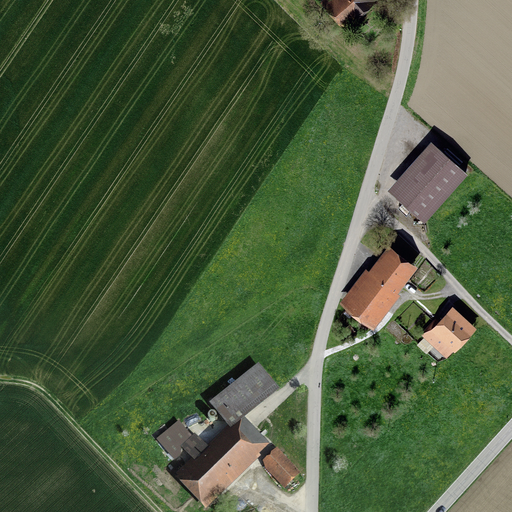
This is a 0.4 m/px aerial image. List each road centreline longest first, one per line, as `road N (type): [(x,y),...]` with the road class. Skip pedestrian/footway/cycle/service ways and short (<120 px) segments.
road 1 (unclassified): [(312,511),(318,354),(365,190)]
road 2 (track): [(0,382),(34,384),(159,511)]
road 3 (track): [(312,501),(277,501),(251,477),(257,418),(317,368)]
road 4 (residential): [(365,190),(511,337)]
road 5 (unclassified): [(365,190),(396,98),(411,0)]
road 6 (track): [(318,354),(367,336),(406,296),(460,286)]
